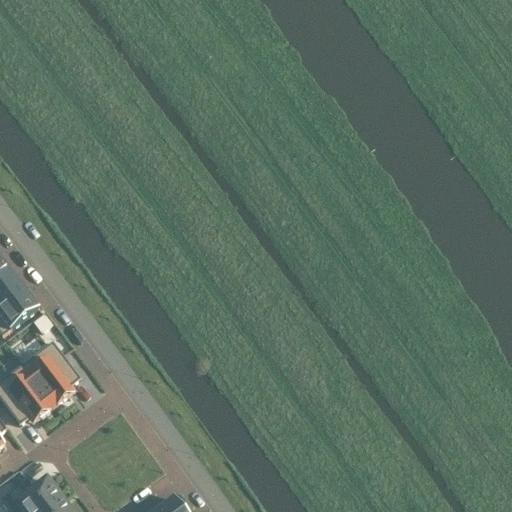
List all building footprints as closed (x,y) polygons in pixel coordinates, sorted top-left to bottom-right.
[(4,261),(0,264),(0,291),(17,278),(4,261)] [(17,278),(0,291),(0,318),(30,296),(17,278)] [(30,296),(0,318),(0,331),(7,341),(15,335),(16,335),(16,334),(43,315),(44,314),(30,296)] [(49,318),(38,327),(46,338),(58,330),(49,318)] [(57,346),(27,369),(58,411),(75,399),(79,396),(76,391),(85,384),(57,346)] [(27,369),(0,389),(0,397),(24,430),(34,422),(38,427),(42,423),(58,411),(27,369)] [(0,457),(9,451),(2,441),(11,434),(0,418),(0,457)] [(21,481),(15,486),(20,493),(27,488),(21,481)] [(20,493),(5,504),(10,511),(57,511),(67,505),(52,484),(39,493),(32,484),(27,488),(20,493)] [(179,503),(167,511),(185,511),(180,504),(179,503)]
